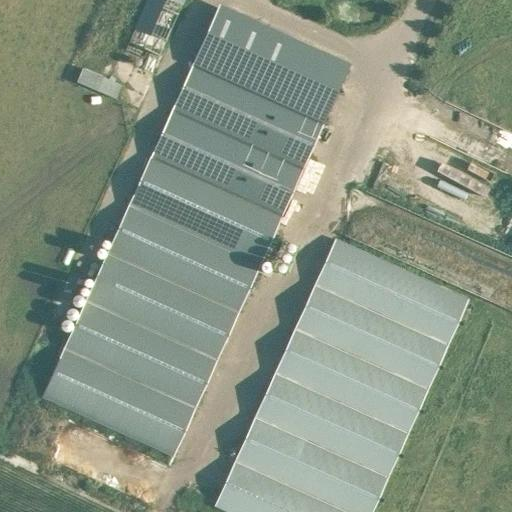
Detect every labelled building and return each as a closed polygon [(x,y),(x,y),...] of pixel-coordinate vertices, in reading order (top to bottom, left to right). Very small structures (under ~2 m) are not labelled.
[(146,0),(128,42),(158,55),(176,16),(182,0),(146,0)] [(215,12),(40,397),(173,457),(347,71),(215,12)] [(397,135),(388,157),(410,165),(418,144),(397,135)] [(202,506),(212,511),(362,511),(460,306),(328,243),(202,506)] [(129,455),(124,478),(137,481),(143,458),(129,455)]
